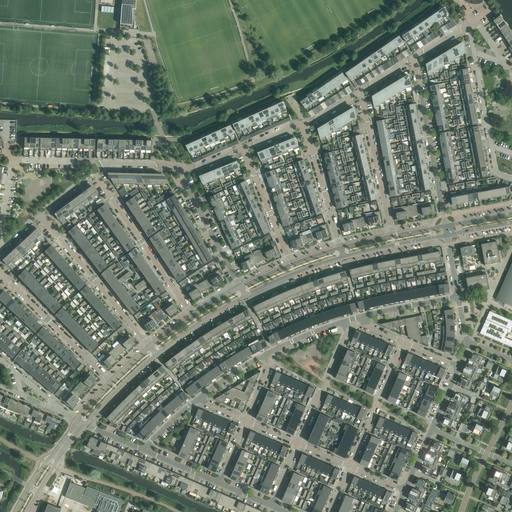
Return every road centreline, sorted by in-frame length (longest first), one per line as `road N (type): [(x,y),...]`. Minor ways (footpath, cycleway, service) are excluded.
road 1 (residential): [(152,105),(134,43),(111,42),(107,105),(142,108)]
road 2 (residential): [(191,316),(94,172)]
road 3 (residential): [(150,346),(40,214)]
road 4 (residential): [(445,225),(415,57)]
road 5 (residential): [(111,381),(0,272)]
road 6 (residential): [(0,227),(14,160),(96,162)]
road 7 (residential): [(391,235),(362,91)]
road 8 (residential): [(241,287),(173,165)]
road 9 (residential): [(349,464),(404,343)]
road 10 (residential): [(341,246),(303,122)]
road 11 (residential): [(299,442),(344,322)]
road 12 (residential): [(290,265),(242,147)]
